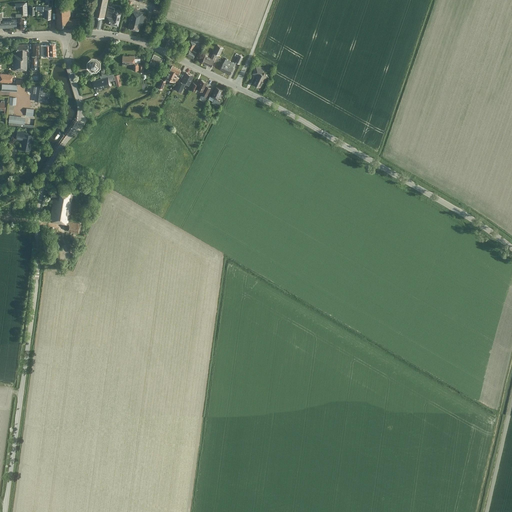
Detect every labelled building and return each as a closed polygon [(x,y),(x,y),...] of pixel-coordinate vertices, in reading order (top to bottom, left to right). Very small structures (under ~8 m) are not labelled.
[(104,17),(107,0),(96,0),(94,15),(104,17)] [(56,28),(80,26),(80,19),(70,20),(69,4),(57,5),(56,7),(56,14),(55,14),(56,28)] [(118,25),(121,11),(114,10),(115,7),(111,6),(108,6),(106,16),(107,17),(106,23),(118,25)] [(43,13),(45,13),(44,16),(44,18),(51,19),(51,10),(45,9),(45,7),(43,7),(36,7),(36,11),(43,11),(43,13)] [(142,24),(145,13),(130,9),(127,21),(130,22),(128,28),(139,30),(140,24),(142,24)] [(196,43),(195,43),(196,40),(196,39),(197,37),(193,35),(191,41),(187,48),(189,49),(186,54),(193,58),(196,53),(192,50),(196,43)] [(52,56),(55,55),(55,43),(49,43),(49,45),(40,45),(40,56),(42,56),(48,56),(48,58),(52,58),(52,56)] [(26,51),(28,50),(28,44),(16,44),(16,51),(17,51),(17,54),(11,54),(12,70),(26,70),(26,55),(26,51)] [(213,52),(220,55),(223,47),(217,44),(213,52)] [(214,60),(216,55),(213,53),(210,58),(205,55),(202,62),(211,66),(214,60)] [(149,63),(158,67),(156,70),(159,71),(162,65),(160,64),(160,63),(162,58),(153,54),(151,60),(149,63)] [(122,64),(133,64),(133,70),(138,70),(139,62),(134,62),(135,56),(129,55),(129,56),(122,56),(122,60),(122,64)] [(233,67),(235,63),(232,61),(231,62),(225,59),(223,63),(220,69),(227,72),(227,73),(230,74),(233,67)] [(98,66),(98,63),(96,60),(92,60),(90,63),(90,66),(92,68),(96,68),(98,66)] [(174,81),(177,82),(179,78),(176,76),(177,74),(178,75),(181,70),(172,66),(169,71),(170,71),(169,72),(168,72),(166,77),(174,81)] [(262,82),(263,83),(267,76),(261,73),(263,70),(256,66),(252,73),(257,75),(253,84),(260,87),(262,82)] [(185,84),(189,85),(193,76),(186,72),(181,82),(179,80),(175,89),(181,92),(185,84)] [(12,74),(0,73),(0,81),(11,82),(12,74)] [(95,80),(93,81),(96,89),(110,86),(109,81),(113,80),(115,80),(113,74),(107,75),(108,77),(107,77),(103,78),(101,79),(95,80)] [(195,92),(196,88),(203,91),(199,99),(204,102),(210,88),(206,85),(207,82),(201,79),(198,85),(193,83),(190,89),(195,92)] [(1,91),(17,92),(17,85),(2,84),(1,91)] [(42,92),(42,90),(42,87),(36,86),(30,86),(29,92),(35,93),(34,101),(40,101),(41,98),(48,99),(48,93),(42,92)] [(216,87),(211,96),(214,98),(212,101),(212,103),(218,106),(220,101),(218,100),(223,90),(216,87)] [(33,109),(26,108),(25,116),(33,116),(33,109)] [(24,124),(25,117),(9,115),(8,122),(9,122),(8,125),(33,128),(33,125),(24,124)] [(29,150),(32,134),(17,131),(16,137),(23,138),(22,143),(23,144),(22,149),(29,150)] [(78,232),(80,224),(68,222),(73,190),(64,189),(64,186),(56,184),(55,191),(51,191),(50,196),(52,197),(49,221),(68,224),(67,230),(78,232)] [(16,185),(0,194),(0,200),(19,190),(16,185)]
